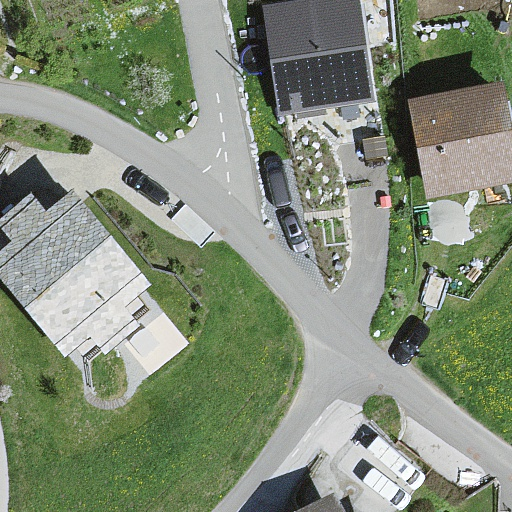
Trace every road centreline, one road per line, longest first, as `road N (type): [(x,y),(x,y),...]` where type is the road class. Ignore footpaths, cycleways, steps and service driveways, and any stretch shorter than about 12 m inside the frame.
road 1 (residential): [(511,467),(392,376),(202,198)]
road 2 (residential): [(202,198),(97,127),(0,96)]
road 3 (residential): [(202,198),(224,139),(198,0)]
road 4 (track): [(454,269),(392,376)]
